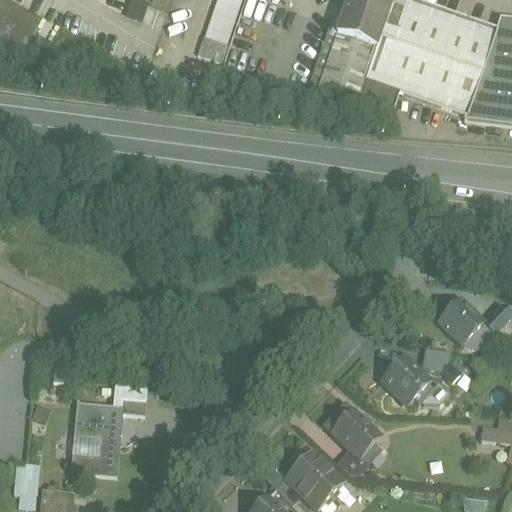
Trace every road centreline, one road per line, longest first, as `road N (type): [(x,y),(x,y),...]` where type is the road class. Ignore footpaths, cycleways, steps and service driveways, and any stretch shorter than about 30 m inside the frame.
road 1 (secondary): [(0,128),(511,186)]
road 2 (residential): [(187,511),(401,269)]
